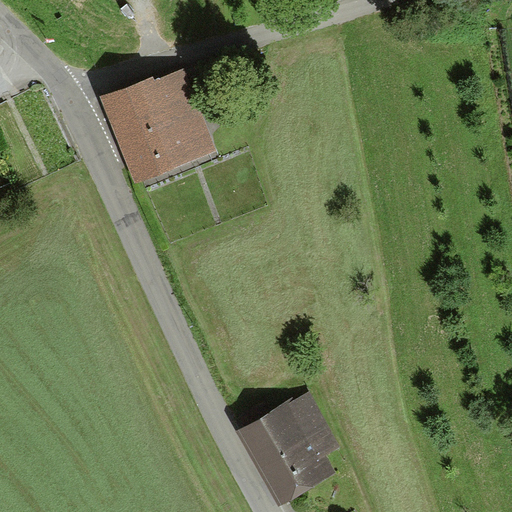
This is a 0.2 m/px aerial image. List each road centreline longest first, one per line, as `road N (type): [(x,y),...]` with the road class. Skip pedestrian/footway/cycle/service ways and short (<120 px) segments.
road 1 (tertiary): [(67,94),(268,511)]
road 2 (unclassified): [(381,0),(67,94)]
